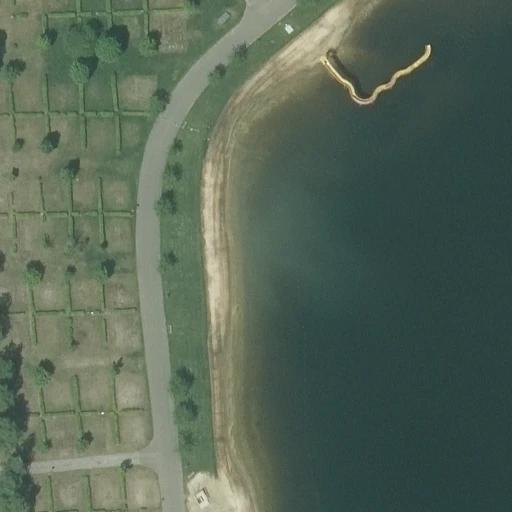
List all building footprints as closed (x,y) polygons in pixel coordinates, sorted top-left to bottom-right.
[(147,26),(148,52),(183,51),(181,24),(147,26)] [(122,207),(122,191),(102,190),(102,207),(122,207)] [(26,354),(25,282),(0,282),(0,345),(5,346),(5,355),(26,354)] [(127,284),(101,285),(103,310),(129,309),(127,284)] [(33,339),(55,339),(55,318),(32,318),(33,339)] [(104,328),(105,352),(137,351),(136,327),(104,328)] [(67,441),(66,418),(42,419),(43,442),(67,441)] [(118,444),(139,443),(138,422),(117,423),(118,444)] [(120,511),(118,480),(98,481),(99,511),(120,511)] [(81,511),(80,491),(54,492),(54,511),(81,511)]
